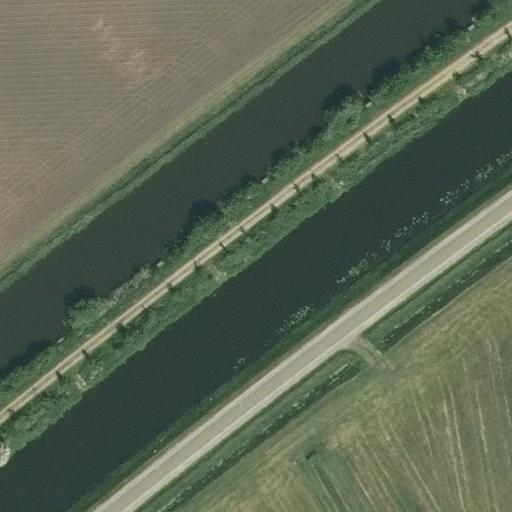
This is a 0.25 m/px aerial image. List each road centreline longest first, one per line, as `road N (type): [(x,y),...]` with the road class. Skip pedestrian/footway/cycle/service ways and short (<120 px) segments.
road 1 (track): [(0,418),(511,25)]
road 2 (unclassified): [(112,511),(511,203)]
road 3 (track): [(354,0),(151,139),(0,264)]
